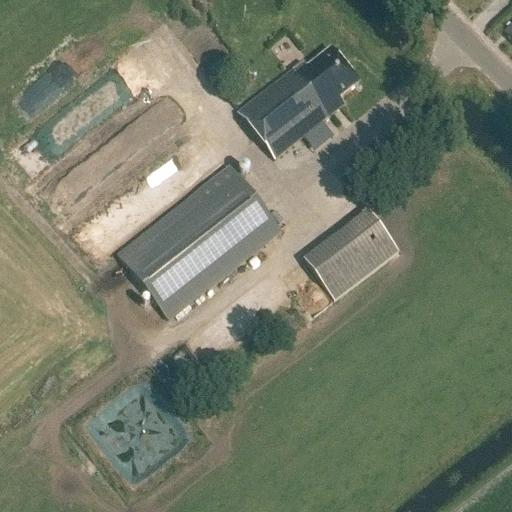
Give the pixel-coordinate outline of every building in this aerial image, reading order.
[(356,87),(328,52),(305,70),(301,65),(236,116),(273,162),(342,108),(337,102),(356,87)] [(207,74),(216,85),(229,75),(220,64),(207,74)] [(98,98),(87,107),(92,113),(83,121),(88,128),(109,111),(98,98)] [(168,322),(279,234),(229,171),(117,259),(168,322)] [(328,304),(396,259),(366,214),(298,259),(328,304)]
